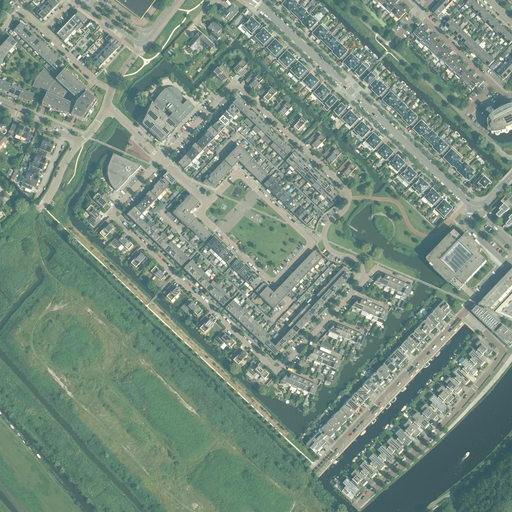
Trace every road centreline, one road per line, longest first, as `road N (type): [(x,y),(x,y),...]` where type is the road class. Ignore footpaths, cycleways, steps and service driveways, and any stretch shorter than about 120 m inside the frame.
road 1 (residential): [(363,280),(357,261),(334,254),(325,241),(329,220),(347,204),(345,189),(239,88),(228,89),(161,160)]
road 2 (residential): [(161,160),(113,216),(271,368),(280,368)]
road 3 (tertiary): [(470,204),(251,0)]
road 4 (residential): [(357,506),(499,357),(502,351),(463,312)]
road 5 (residential): [(209,204),(199,215),(273,283),(312,243),(256,190)]
road 6 (residential): [(312,472),(463,312)]
